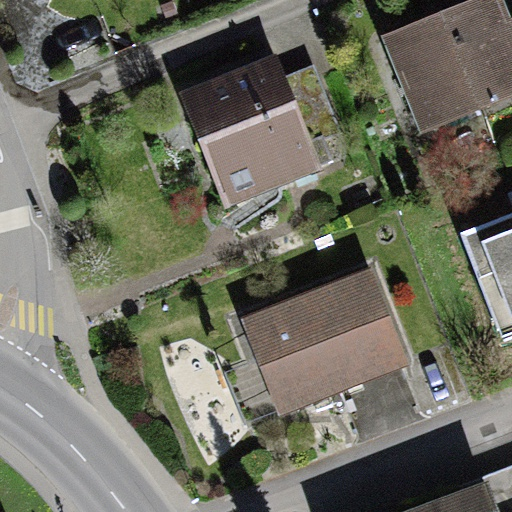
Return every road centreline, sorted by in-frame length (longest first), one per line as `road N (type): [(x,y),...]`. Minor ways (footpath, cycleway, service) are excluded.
road 1 (residential): [(5,127),(327,0)]
road 2 (residential): [(281,511),(511,424)]
road 3 (residential): [(5,127),(25,226),(0,339)]
road 4 (primary): [(0,389),(80,458),(125,511)]
